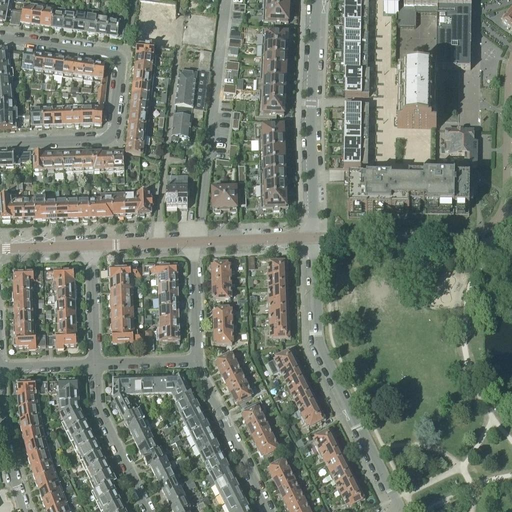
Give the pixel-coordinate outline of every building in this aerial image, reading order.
[(345,110),(368,110),(368,123),(368,135),(368,147),(368,159),(367,172),(348,171),(348,182),(348,184),(348,185),(348,191),(347,214),(348,214),(347,219),(347,220),(349,220),(349,219),(365,220),(367,220),(375,220),(377,220),(379,220),(389,220),(389,221),(391,221),(391,220),(407,220),(407,221),(409,221),(409,220),(409,216),(422,216),(422,217),(424,217),(424,216),(437,216),(437,217),(439,217),(452,217),(454,217),(467,217),(469,217),(469,216),(468,216),(469,212),(469,209),(469,200),(469,187),(469,183),(469,182),(469,174),(469,173),(463,173),(463,170),(464,170),(464,169),(457,169),(435,169),(435,132),(397,131),(397,130),(402,130),(402,120),(397,120),(397,119),(399,119),(399,107),(399,105),(397,105),(397,104),(399,104),(399,90),(397,90),(398,89),(402,89),(402,80),(395,80),(395,78),(395,71),(402,71),(402,70),(402,66),(395,66),(396,16),(385,15),(385,0),(368,0),(368,4),(368,16),(368,28),(368,40),(367,52),(367,64),(367,75),(369,75),(369,76),(369,88),(369,101),(351,100),(351,103),(345,103),(345,104),(345,110)] [(385,0),(385,15),(396,16),(398,16),(398,20),(398,29),(399,29),(399,30),(414,30),(415,30),(416,15),(437,16),(436,70),(436,71),(437,71),(437,70),(438,71),(463,71),(469,71),(470,71),(470,49),(470,48),(470,42),(471,20),(471,14),(471,10),(471,0),(385,0)] [(0,12),(10,14),(11,7),(9,7),(10,3),(0,1),(0,12)] [(264,1),(263,12),(291,14),(291,7),(289,7),(289,2),(264,1)] [(344,3),(344,15),(368,16),(368,4),(344,3)] [(30,28),(32,28),(34,10),(33,10),(32,9),(29,8),(28,9),(24,9),(21,28),(22,28),(22,27),(25,27),(25,29),(29,29),(30,28)] [(144,11),(142,24),(163,27),(164,14),(154,13),(154,9),(146,8),(146,12),(144,11)] [(40,29),(41,29),(44,12),(43,11),(42,10),(39,9),(38,11),(34,10),(32,28),(35,29),(35,30),(39,31),(40,29)] [(509,29),(511,31),(511,10),(502,23),(507,27),(506,29),(508,30),(509,29)] [(50,31),(51,31),(54,13),(53,13),(52,11),(48,11),(47,12),(44,12),(41,29),(44,30),(45,31),(49,32),(50,31)] [(51,31),(63,32),(65,16),(66,12),(54,11),(54,13),(51,31)] [(21,16),(10,14),(0,12),(0,25),(3,26),(3,25),(4,25),(6,19),(11,20),(10,26),(19,28),(21,16)] [(263,24),(274,25),(274,27),(281,28),(281,25),(288,25),(288,21),(290,21),(291,14),(263,12),(263,24)] [(368,16),(344,15),(344,27),(368,28),(368,16)] [(63,32),(73,34),(75,18),(65,16),(63,32)] [(73,34),(84,35),(86,19),(75,18),(73,34)] [(84,35),(95,37),(97,21),(86,19),(84,35)] [(108,23),(106,39),(122,41),(125,21),(120,20),(119,24),(108,23)] [(95,37),(106,39),(108,23),(97,21),(95,37)] [(142,24),(140,38),(142,38),(142,42),(150,43),(150,39),(161,40),(163,27),(142,24)] [(344,27),(344,39),(368,40),(368,28),(344,27)] [(287,50),(289,50),(289,42),(287,42),(287,37),(280,37),(280,33),(274,33),(262,32),(262,48),(287,50)] [(235,42),(240,43),(241,34),(230,34),(229,41),(235,42)] [(344,39),(344,51),(367,52),(368,40),(344,39)] [(137,58),(155,60),(156,50),(137,47),(137,51),(136,52),(135,55),(136,56),(136,58),(137,58)] [(262,48),(261,59),(288,61),(289,54),(287,53),(287,50),(262,48)] [(344,51),(343,63),(367,64),(367,52),(344,51)] [(0,70),(8,69),(6,52),(2,52),(0,52),(0,70)] [(175,104),(175,110),(193,112),(200,113),(203,113),(206,87),(207,87),(209,72),(212,54),(201,53),(200,64),(199,71),(199,73),(197,73),(197,77),(178,75),(178,79),(175,104)] [(25,77),(32,78),(35,56),(24,55),(22,72),(25,72),(25,77)] [(33,76),(42,77),(45,59),(42,58),(41,57),(35,56),(32,78),(33,78),(33,76)] [(42,77),(52,79),(55,60),(53,60),(53,59),(45,58),(45,59),(42,77)] [(136,68),(154,70),(155,60),(137,58),(137,60),(136,60),(135,67),(136,68)] [(261,59),(261,71),(286,72),(286,68),(288,68),(288,61),(261,59)] [(52,79),(62,80),(65,62),(64,61),(64,60),(60,60),(59,61),(55,60),(52,79)] [(62,80),(72,82),(75,63),(72,63),(71,61),(67,61),(66,62),(65,62),(62,80)] [(72,82),(82,83),(85,63),(78,62),(78,63),(75,63),(72,82)] [(82,83),(92,84),(94,66),(93,65),(90,64),(88,65),(85,64),(86,63),(85,63),(82,83)] [(343,64),(343,75),(369,76),(369,75),(367,75),(367,64),(343,63),(343,64)] [(94,96),(94,97),(97,97),(105,98),(106,82),(104,82),(105,67),(101,67),(101,66),(97,65),(96,66),(94,66),(92,84),(93,85),(93,82),(101,83),(100,91),(98,91),(97,96),(94,96)] [(135,76),(135,77),(153,79),(154,70),(136,68),(136,71),(135,71),(134,75),(135,76)] [(0,81),(9,81),(13,81),(12,73),(9,73),(8,69),(0,70),(0,81)] [(256,81),(256,82),(287,83),(288,76),(285,76),(286,72),(261,71),(260,82),(256,81)] [(345,76),(345,87),(369,88),(369,76),(343,75),(343,76),(345,76)] [(133,87),(152,89),(153,79),(135,77),(135,78),(134,79),(133,83),(134,84),(134,87),(133,87)] [(437,79),(395,78),(395,80),(402,80),(402,89),(398,89),(397,90),(399,90),(399,104),(397,104),(397,105),(399,105),(399,107),(399,119),(397,119),(397,120),(402,120),(402,130),(397,130),(397,131),(435,132),(436,132),(436,130),(434,130),(435,121),(436,121),(436,120),(435,120),(435,106),(436,106),(436,105),(435,105),(435,91),(437,91),(437,90),(435,90),(435,80),(437,80),(437,79)] [(0,93),(11,92),(9,81),(0,81),(0,93)] [(256,82),(256,93),(285,95),(285,90),(287,90),(287,83),(256,82)] [(133,95),(133,98),(151,99),(155,100),(155,95),(152,95),(152,89),(133,87),(132,94),(133,95)] [(369,88),(345,87),(345,100),(351,100),(369,101),(369,88)] [(0,106),(12,105),(11,92),(0,93),(0,106)] [(256,104),(256,105),(286,106),(287,99),(284,99),(285,95),(256,93),(256,94),(260,94),(259,104),(256,104)] [(93,111),(93,127),(101,128),(103,116),(103,113),(104,99),(105,98),(97,97),(97,98),(97,103),(99,104),(97,112),(93,111)] [(132,106),(132,107),(150,109),(151,99),(133,98),(132,100),(131,101),(131,105),(132,106)] [(0,119),(17,118),(16,105),(12,105),(0,106),(0,119)] [(286,106),(256,105),(255,121),(270,121),(276,122),(276,118),(284,118),(284,113),(286,113),(286,106)] [(131,114),(130,117),(149,119),(150,109),(132,107),(130,109),(130,112),(131,114)] [(72,109),(62,110),(63,129),(63,128),(66,128),(67,129),(71,129),(72,128),(73,128),(72,109)] [(82,109),(72,109),(73,128),(74,127),(75,129),(79,128),(80,127),(83,127),(83,128),(82,109)] [(93,109),(82,109),(83,128),(90,128),(90,127),(93,127),(93,111),(93,109)] [(31,129),(43,129),(42,110),(30,111),(31,129)] [(42,110),(43,129),(44,129),(45,130),(49,129),(50,128),(53,128),(52,110),(42,110)] [(62,110),(52,110),(53,128),(55,128),(55,129),(63,129),(62,110)] [(193,112),(175,110),(171,140),(173,140),(172,144),(178,144),(179,140),(190,142),(193,112)] [(368,110),(345,110),(344,122),(368,123),(368,110)] [(129,127),(148,129),(149,119),(130,117),(130,119),(129,119),(128,127),(129,127)] [(17,118),(0,119),(0,132),(17,131),(17,118)] [(368,135),(368,123),(344,122),(344,134),(368,135)] [(254,127),(255,143),(286,142),(286,135),(283,135),(283,130),(276,130),(276,126),(269,126),(254,127)] [(128,136),(128,137),(147,139),(148,129),(129,127),(129,130),(128,131),(128,135),(128,136)] [(442,153),(446,153),(445,157),(458,157),(458,165),(457,169),(476,169),(476,144),(472,144),(472,141),(472,134),(446,133),(446,144),(442,144),(442,153)] [(344,146),(368,147),(368,135),(344,134),(344,146)] [(126,146),(126,147),(146,149),(147,139),(128,137),(128,138),(127,138),(127,143),(128,143),(127,146),(126,146)] [(258,143),(259,154),(284,153),(284,149),(286,149),(286,142),(255,143),(258,143)] [(344,158),(368,159),(368,147),(344,146),(344,158)] [(146,149),(126,147),(126,154),(127,154),(126,157),(145,159),(146,149)] [(259,154),(259,165),(287,164),(286,157),(284,157),(284,153),(259,154)] [(31,155),(14,156),(0,156),(0,168),(14,168),(14,167),(19,167),(19,165),(31,165),(31,155)] [(73,157),(72,157),(73,175),(83,174),(83,156),(80,156),(80,155),(73,156),(73,157)] [(86,156),(83,156),(83,174),(93,174),(92,156),(91,155),(87,155),(86,156)] [(94,156),(92,156),(93,174),(99,174),(99,176),(103,176),(102,157),(100,157),(100,155),(100,156),(99,155),(95,155),(94,156)] [(114,156),(112,156),(113,175),(124,175),(123,156),(120,156),(119,155),(115,155),(114,156)] [(44,176),(43,157),(39,157),(38,156),(35,156),(34,157),(33,157),(33,176),(44,176)] [(45,157),(43,157),(44,176),(53,175),(52,156),(45,157)] [(53,156),(52,156),(53,175),(63,175),(63,157),(62,157),(61,156),(57,156),(56,157),(53,157),(53,156)] [(64,157),(63,157),(63,175),(73,175),(72,157),(69,157),(69,156),(65,156),(64,157)] [(106,157),(102,157),(103,176),(113,175),(112,156),(112,157),(111,156),(107,156),(106,157)] [(367,172),(368,159),(344,158),(343,171),(348,171),(367,172)] [(259,165),(260,177),(285,176),(285,171),(287,171),(287,164),(259,165)] [(260,177),(260,188),(287,187),(287,180),(285,180),(285,176),(260,177)] [(177,211),(177,179),(166,179),(166,211),(177,211)] [(187,179),(177,179),(177,211),(187,211),(187,179)] [(260,188),(261,199),(286,199),(285,194),(288,194),(287,187),(260,188)] [(225,213),(224,188),(212,188),(213,216),(221,215),(220,213),(225,213)] [(236,188),(224,188),(225,213),(229,213),(229,215),(237,215),(236,188)] [(18,223),(24,223),(23,203),(15,203),(15,192),(11,192),(11,198),(12,221),(17,221),(17,222),(18,223)] [(144,197),(136,197),(136,217),(137,217),(138,217),(138,219),(144,219),(144,217),(151,217),(151,210),(152,210),(152,203),(151,203),(150,194),(143,194),(144,197)] [(136,197),(124,198),(125,220),(131,220),(132,219),(132,217),(136,217),(136,197)] [(10,222),(12,221),(11,198),(7,198),(7,199),(0,200),(0,222),(2,222),(2,224),(10,223),(10,222)] [(100,198),(100,200),(101,220),(112,220),(112,218),(113,218),(112,198),(100,198)] [(124,198),(112,198),(113,218),(118,218),(118,219),(119,220),(125,220),(124,198)] [(286,199),(261,199),(261,211),(272,211),(272,213),(280,213),(280,211),(288,210),(288,203),(286,203),(286,199)] [(30,221),(35,221),(34,202),(34,200),(30,201),(30,202),(23,203),(24,223),(29,223),(30,222),(30,221)] [(96,202),(88,202),(89,223),(96,223),(97,222),(97,221),(101,220),(100,200),(96,200),(96,202)] [(63,203),(56,204),(57,224),(63,224),(64,223),(63,222),(68,221),(67,201),(63,202),(63,203)] [(72,201),(67,201),(68,221),(72,221),(72,223),(78,223),(78,221),(78,203),(72,203),(72,201)] [(78,203),(78,221),(83,221),(83,222),(84,223),(89,223),(88,202),(83,203),(83,201),(78,201),(78,203)] [(35,223),(46,222),(46,202),(34,202),(35,221),(35,223)] [(46,202),(46,222),(50,222),(50,223),(51,224),(57,224),(56,204),(50,204),(50,202),(46,202)] [(266,273),(267,279),(286,279),(286,275),(288,275),(288,266),(282,266),(282,264),(278,264),(279,266),(276,266),(275,265),(273,265),(273,266),(268,267),(268,268),(268,271),(268,273),(266,273)] [(150,279),(158,279),(158,278),(177,278),(177,277),(178,277),(178,271),(176,271),(176,269),(176,270),(169,270),(169,268),(160,268),(160,270),(149,271),(149,269),(143,269),(143,279),(150,279)] [(212,276),(212,280),(230,279),(230,276),(229,276),(229,268),(212,269),(213,276),(212,276)] [(110,282),(111,282),(131,281),(133,281),(137,281),(141,281),(141,271),(135,271),(135,273),(131,273),(131,269),(123,270),(123,272),(110,272),(110,273),(108,273),(108,281),(110,281),(110,282)] [(54,274),(44,274),(45,285),(48,284),(50,284),(74,284),(74,282),(76,282),(76,275),(74,275),(74,273),(61,274),(61,272),(54,272),(54,274)] [(14,286),(34,285),(37,285),(43,285),(42,274),(33,275),(33,273),(26,273),(26,275),(13,275),(13,277),(11,277),(12,284),(14,283),(14,286)] [(158,278),(158,279),(158,289),(177,289),(177,288),(178,288),(179,287),(179,283),(178,282),(177,282),(177,278),(158,278)] [(213,285),(213,292),(230,291),(230,284),(230,281),(230,279),(212,280),(212,285),(213,285)] [(269,286),(269,292),(286,291),(286,290),(288,290),(287,280),(286,280),(286,279),(267,279),(267,286),(269,286)] [(133,281),(131,281),(111,282),(111,286),(109,287),(109,291),(111,292),(111,293),(131,292),(134,292),(133,281)] [(74,284),(50,284),(50,285),(54,285),(54,288),(56,288),(56,295),(76,294),(76,289),(75,288),(74,288),(74,284)] [(12,291),(12,297),(32,296),(32,289),(34,289),(34,285),(14,286),(14,290),(13,290),(12,291)] [(158,289),(159,300),(178,300),(177,295),(179,294),(178,290),(177,289),(158,289)] [(230,291),(213,292),(214,303),(230,302),(230,291)] [(267,298),(268,305),(287,304),(287,303),(288,303),(288,293),(287,293),(286,291),(269,292),(269,298),(267,298)] [(110,298),(110,304),(132,303),(131,292),(111,293),(112,297),(111,297),(110,298)] [(54,295),(55,306),(75,305),(74,301),(76,301),(77,300),(76,294),(56,295),(54,295)] [(14,303),(15,308),(35,307),(34,302),(32,302),(32,296),(12,297),(12,302),(13,303),(14,303)] [(159,300),(159,311),(178,310),(179,309),(179,305),(178,304),(178,300),(159,300)] [(112,316),(132,315),(132,303),(110,304),(110,310),(111,311),(112,310),(112,316)] [(270,316),(270,317),(287,316),(287,315),(288,315),(288,305),(287,305),(287,304),(268,305),(268,311),(270,311),(270,313),(269,313),(269,316),(270,316)] [(55,313),(55,317),(75,316),(75,312),(76,311),(76,307),(75,306),(75,305),(55,306),(57,306),(57,313),(55,313)] [(15,317),(15,319),(35,318),(35,317),(33,317),(33,311),(35,311),(35,307),(15,308),(15,311),(13,313),(14,316),(15,317)] [(159,311),(159,322),(178,321),(178,316),(179,316),(179,312),(178,311),(178,310),(159,311)] [(214,313),(214,324),(231,323),(231,320),(231,313),(214,313)] [(113,322),(113,326),(132,325),(132,315),(112,316),(110,317),(110,321),(113,322)] [(57,321),(57,328),(78,327),(78,321),(77,320),(75,320),(75,316),(55,317),(55,321),(57,321)] [(268,323),(268,329),(288,329),(288,327),(289,327),(289,318),(287,318),(287,316),(270,317),(270,318),(270,321),(270,323),(268,323)] [(14,322),(13,323),(13,330),(33,329),(35,329),(35,318),(15,319),(15,322),(14,322)] [(159,322),(159,333),(179,332),(179,331),(180,331),(180,327),(178,326),(178,321),(159,322)] [(214,331),(214,336),(231,335),(231,323),(214,324),(214,331)] [(112,337),(112,338),(133,337),(133,336),(132,325),(113,326),(113,327),(111,328),(111,332),(113,333),(113,337),(112,337)] [(56,334),(56,338),(76,338),(76,334),(77,334),(78,333),(78,327),(57,328),(58,334),(56,334)] [(33,329),(13,330),(13,335),(14,336),(16,336),(16,340),(35,339),(35,335),(34,335),(33,329)] [(288,329),(268,329),(269,336),(271,336),(271,338),(270,338),(270,341),(271,341),(271,342),(275,342),(275,343),(278,343),(278,342),(281,342),(281,344),(284,344),(284,342),(290,342),(290,337),(288,337),(288,329)] [(179,332),(159,333),(156,333),(157,339),(158,339),(158,345),(173,345),(173,347),(179,346),(179,332)] [(152,344),(151,334),(145,334),(146,355),(154,354),(153,344),(152,344)] [(231,335),(214,336),(214,340),(215,340),(215,347),(232,347),(231,335)] [(133,337),(112,338),(110,338),(110,346),(112,346),(112,347),(124,346),(125,349),(133,349),(133,344),(138,344),(138,348),(144,348),(143,336),(137,336),(133,336),(133,337)] [(56,338),(52,339),(47,339),(47,349),(53,349),(53,343),(56,343),(56,351),(64,351),(64,349),(76,348),(76,346),(78,346),(78,340),(76,340),(76,338),(56,338)] [(35,339),(16,340),(16,342),(14,342),(14,348),(16,348),(16,350),(29,350),(29,352),(36,351),(36,350),(46,349),(45,339),(39,339),(35,339)] [(278,375),(296,366),(292,359),(294,358),(292,354),(287,357),(286,355),(283,356),(284,358),(281,359),(281,358),(278,360),(279,361),(275,363),(271,364),(267,366),(273,378),(278,375)] [(218,372),(220,376),(236,368),(234,365),(231,358),(216,365),(219,372),(218,372)] [(285,384),(286,385),(301,378),(301,376),(302,376),(300,373),(299,373),(296,366),(278,375),(281,381),(283,380),(284,382),(283,382),(285,384)] [(223,380),(226,386),(241,379),(238,372),(237,370),(236,368),(220,376),(223,380)] [(287,392),(289,397),(307,388),(303,382),(304,381),(303,378),(302,379),(301,378),(286,385),(286,387),(287,389),(288,389),(289,391),(287,392)] [(154,397),(165,397),(165,379),(157,380),(157,381),(154,381),(154,397)] [(172,397),(188,390),(186,386),(187,386),(185,381),(184,381),(183,380),(172,380),(172,379),(165,379),(165,397),(172,397)] [(229,392),(231,396),(246,389),(246,388),(246,387),(245,385),(244,385),(241,379),(226,386),(229,392)] [(129,398),(143,398),(143,380),(135,381),(135,382),(129,382),(129,398)] [(143,398),(154,397),(154,381),(149,381),(149,380),(143,380),(143,398)] [(125,398),(129,398),(129,382),(123,382),(123,381),(117,381),(117,383),(113,383),(114,392),(112,392),(112,398),(114,398),(114,399),(122,399),(125,401),(127,402),(125,398)] [(48,397),(57,396),(58,396),(78,395),(79,395),(79,387),(78,387),(78,386),(76,384),(67,384),(67,383),(60,383),(60,385),(47,385),(48,397)] [(48,398),(48,397),(47,385),(34,386),(34,384),(28,384),(28,386),(17,386),(18,388),(16,389),(17,393),(18,394),(18,400),(37,398),(41,397),(41,398),(48,398)] [(294,402),(297,408),(312,400),(312,399),(313,398),(311,395),(310,396),(307,388),(289,397),(292,403),(294,402)] [(246,389),(231,396),(233,401),(236,407),(252,399),(246,389)] [(172,397),(176,407),(192,400),(192,398),(193,398),(191,392),(189,393),(188,390),(172,397)] [(59,397),(59,407),(78,407),(78,401),(80,400),(79,397),(78,396),(78,395),(58,396),(57,396),(57,397),(59,397)] [(37,405),(37,398),(18,400),(19,404),(18,406),(18,409),(20,411),(38,409),(37,405)] [(133,415),(127,402),(125,401),(122,399),(114,399),(114,402),(117,407),(116,408),(121,419),(122,419),(123,421),(133,415)] [(175,408),(180,418),(198,410),(195,405),(196,402),(192,400),(176,407),(175,408)] [(297,422),(301,420),(318,411),(315,404),(314,401),(313,401),(312,400),(297,408),(298,409),(297,410),(298,411),(299,411),(300,413),(294,416),(297,422)] [(245,425),(247,429),(263,422),(262,421),(262,420),(261,418),(260,416),(265,413),(260,403),(243,412),(246,417),(242,419),(245,425)] [(59,416),(63,425),(81,416),(78,412),(80,411),(80,407),(78,407),(59,407),(59,416)] [(38,412),(38,409),(20,411),(18,413),(19,417),(20,418),(21,424),(40,420),(38,412)] [(180,418),(185,428),(202,419),(202,418),(202,415),(200,414),(198,410),(180,418)] [(318,411),(301,420),(304,426),(305,425),(306,426),(306,427),(307,429),(308,430),(312,428),(313,429),(315,428),(315,427),(317,426),(318,428),(321,426),(320,425),(326,422),(323,417),(322,418),(318,411)] [(139,413),(133,415),(123,421),(125,425),(124,425),(127,431),(128,430),(128,431),(144,423),(139,413)] [(63,425),(68,435),(86,426),(83,421),(84,420),(83,416),(81,417),(81,416),(63,425)] [(185,428),(190,438),(207,429),(205,425),(205,422),(203,420),(202,419),(185,428)] [(40,425),(40,420),(21,424),(22,429),(21,430),(22,434),(23,435),(42,432),(40,425)] [(144,423),(128,431),(133,441),(132,442),(149,434),(149,433),(152,432),(147,422),(144,423)] [(250,433),(253,440),(268,432),(263,422),(247,429),(249,434),(250,433)] [(162,427),(167,437),(170,436),(165,425),(162,427)] [(68,435),(73,445),(90,436),(88,431),(89,430),(87,426),(86,426),(68,435)] [(190,438),(195,447),(212,439),(212,438),(212,435),(209,433),(207,429),(190,438)] [(43,439),(42,432),(23,435),(22,437),(23,441),(25,443),(26,448),(44,443),(43,439)] [(255,446),(257,450),(273,442),(268,432),(253,440),(256,445),(255,446)] [(153,443),(149,434),(132,442),(133,441),(138,451),(153,443)] [(315,449),(318,454),(335,445),(332,439),(334,438),(331,434),(326,436),(325,434),(322,436),(323,438),(320,439),(320,438),(318,439),(318,440),(314,442),(317,448),(315,449)] [(73,445),(78,454),(95,445),(93,441),(94,439),(92,436),(91,436),(90,436),(73,445)] [(195,447),(200,457),(217,449),(215,444),(215,441),(212,440),(212,439),(195,447)] [(273,442),(257,450),(259,454),(260,454),(263,460),(278,453),(273,442)] [(46,448),(44,443),(26,448),(27,453),(26,454),(27,458),(29,459),(47,454),(46,448)] [(158,453),(153,443),(138,451),(143,461),(142,461),(158,453)] [(78,454),(83,464),(100,455),(98,450),(99,449),(97,445),(95,445),(78,454)] [(323,460),(325,465),(341,457),(340,456),(341,455),(340,453),(339,453),(335,445),(318,454),(321,461),(323,460)] [(200,457),(205,467),(222,459),(221,458),(222,455),(219,453),(217,449),(200,457)] [(161,452),(158,453),(142,461),(142,462),(143,461),(147,469),(150,468),(151,469),(166,462),(161,452)] [(49,461),(47,454),(29,459),(28,461),(29,465),(31,466),(32,471),(51,465),(49,461)] [(83,464),(88,473),(105,465),(103,460),(103,458),(102,455),(100,455),(83,464)] [(326,471),(329,477),(346,468),(343,461),(344,461),(342,458),(341,459),(341,457),(325,465),(326,466),(325,466),(327,469),(328,470),(326,471)] [(205,467),(210,477),(227,469),(225,464),(225,461),(222,459),(205,467)] [(171,472),(166,462),(151,469),(156,480),(171,472)] [(52,468),(51,465),(32,471),(34,476),(33,478),(34,481),(37,483),(55,477),(52,468)] [(88,473),(92,482),(109,474),(107,469),(108,468),(107,465),(105,465),(88,473)] [(271,479),(273,483),(289,475),(284,465),(269,472),(272,478),(271,479)] [(334,482),(336,487),(352,480),(351,478),(352,478),(351,475),(350,475),(346,468),(329,477),(332,483),(334,482)] [(210,477),(214,487),(232,478),(231,477),(231,475),(229,473),(227,469),(210,477)] [(201,481),(196,471),(190,474),(195,484),(201,481)] [(176,481),(171,472),(156,480),(160,489),(176,481)] [(89,484),(94,494),(112,485),(115,484),(112,479),(113,478),(112,475),(110,475),(109,474),(92,482),(89,484)] [(276,487),(279,493),(294,485),(291,479),(290,476),(289,475),(273,483),(275,487),(276,487)] [(58,487),(55,477),(37,483),(35,485),(37,488),(38,489),(40,493),(58,487)] [(217,493),(219,496),(219,497),(220,496),(237,488),(234,484),(234,481),(232,479),(232,478),(214,487),(217,493)] [(352,480),(336,487),(337,489),(336,489),(337,492),(338,491),(339,493),(337,494),(339,496),(340,500),(347,496),(357,491),(354,484),(355,483),(353,480),(353,481),(352,480)] [(181,491),(176,481),(160,489),(165,499),(181,491)] [(93,494),(98,504),(115,495),(113,491),(114,490),(112,485),(94,494),(93,494)] [(283,502),(284,503),(299,496),(294,485),(279,493),(282,499),(281,499),(283,502)] [(61,493),(58,487),(40,493),(41,498),(40,499),(42,503),(43,504),(62,497),(61,493)] [(219,497),(225,507),(242,498),(241,497),(241,494),(239,493),(237,488),(219,497)] [(186,501),(181,491),(165,499),(170,509),(186,501)] [(347,496),(340,500),(343,505),(345,504),(346,506),(345,506),(346,509),(347,509),(348,510),(352,508),(352,509),(354,508),(354,507),(357,506),(358,507),(361,506),(360,504),(365,501),(363,497),(361,498),(357,491),(347,496)] [(98,504),(102,511),(106,511),(120,505),(118,501),(119,499),(117,496),(116,496),(115,495),(98,504)] [(286,507),(288,511),(291,511),(304,506),(301,499),(300,496),(300,497),(299,496),(284,503),(285,504),(284,505),(285,508),(286,507)] [(52,511),(65,507),(62,497),(43,504),(43,506),(44,509),(46,510),(46,511),(52,511)] [(225,507),(227,511),(238,511),(247,508),(244,504),(244,501),(242,499),(242,498),(225,507)] [(186,501),(170,509),(171,511),(187,511),(190,511),(194,509),(189,499),(186,501)]
